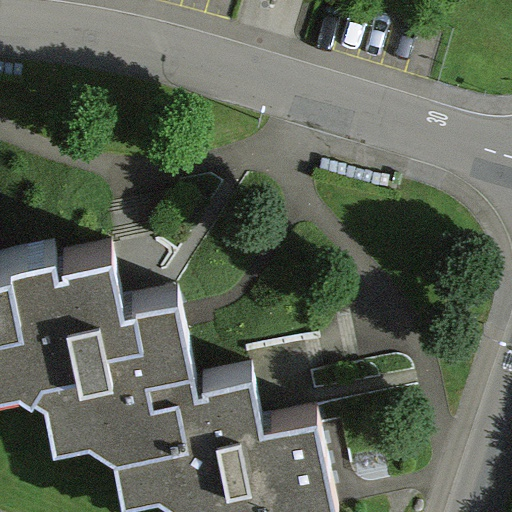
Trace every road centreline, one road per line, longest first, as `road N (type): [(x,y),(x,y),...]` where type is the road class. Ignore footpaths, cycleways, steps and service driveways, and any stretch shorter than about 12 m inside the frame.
road 1 (residential): [(511,161),(317,97),(0,19)]
road 2 (residential): [(511,393),(472,511)]
